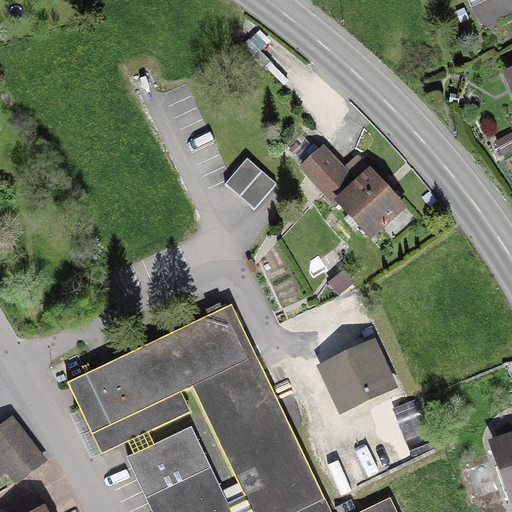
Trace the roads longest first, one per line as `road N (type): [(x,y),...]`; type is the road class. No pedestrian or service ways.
road 1 (primary): [(264,0),(412,125),(472,197),(511,262)]
road 2 (unknown): [(276,354),(228,277),(205,263),(8,356),(0,367)]
road 3 (residential): [(0,341),(101,511)]
